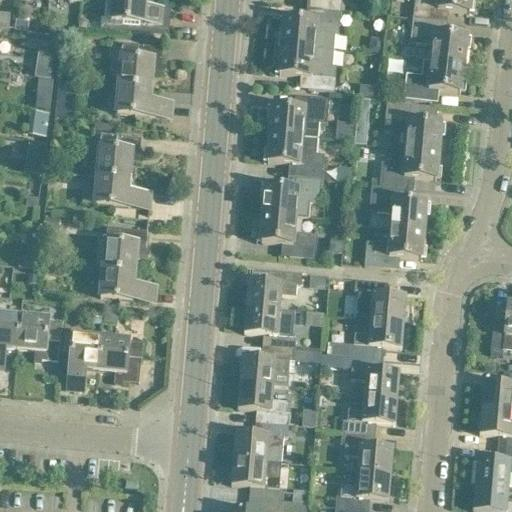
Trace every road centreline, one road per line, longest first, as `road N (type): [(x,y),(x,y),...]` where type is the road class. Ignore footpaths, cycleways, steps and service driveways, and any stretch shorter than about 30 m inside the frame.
road 1 (tertiary): [(187,447),(226,0)]
road 2 (residential): [(433,511),(452,299),(474,259)]
road 3 (residential): [(0,430),(187,447)]
road 4 (residential): [(497,184),(511,16)]
